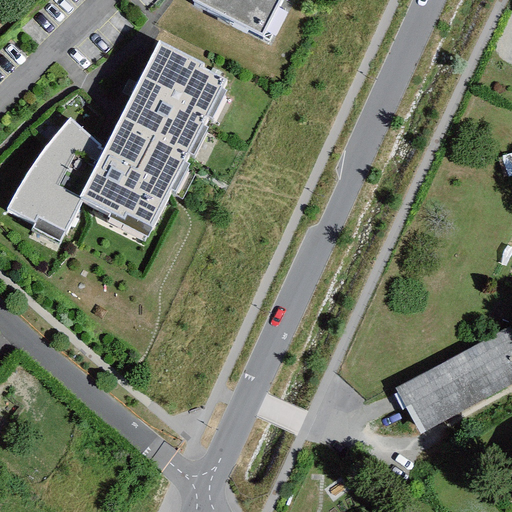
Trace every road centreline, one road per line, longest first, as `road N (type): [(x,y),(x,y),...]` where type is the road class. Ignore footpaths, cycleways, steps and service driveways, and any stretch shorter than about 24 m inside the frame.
road 1 (residential): [(203,492),(430,0)]
road 2 (residential): [(0,313),(54,369),(203,492)]
